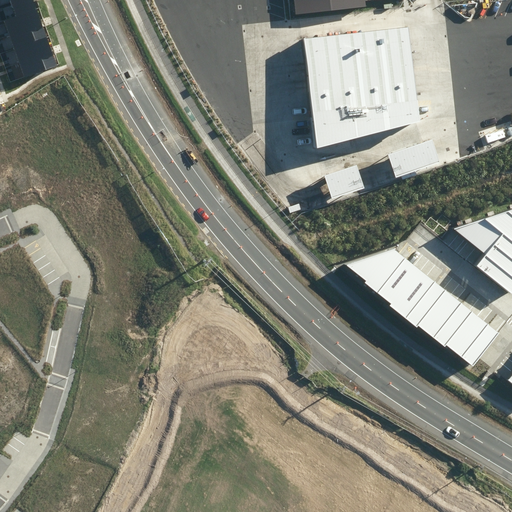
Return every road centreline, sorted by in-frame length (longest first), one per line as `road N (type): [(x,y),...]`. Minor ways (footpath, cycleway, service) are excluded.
road 1 (secondary): [(511,457),(339,343),(288,295),(174,159),(87,0)]
road 2 (residential): [(0,228),(42,216),(81,282),(40,434),(9,482)]
